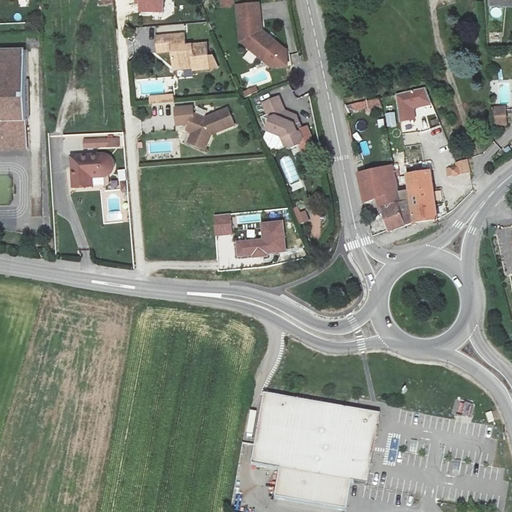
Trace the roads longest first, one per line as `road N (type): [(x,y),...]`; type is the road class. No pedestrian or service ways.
road 1 (secondary): [(158,291),(241,306),(330,348),(396,342)]
road 2 (tertiary): [(359,242),(306,0)]
road 3 (residential): [(141,289),(123,42)]
road 4 (secondary): [(377,302),(354,323),(329,329),(244,293),(158,291)]
road 5 (secondary): [(0,265),(141,289)]
